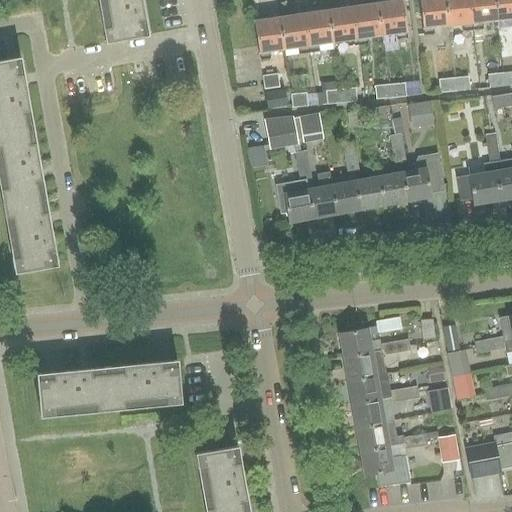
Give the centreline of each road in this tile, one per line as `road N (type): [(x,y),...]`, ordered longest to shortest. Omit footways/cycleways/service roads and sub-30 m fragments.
road 1 (residential): [(248,308),(193,0)]
road 2 (residential): [(248,308),(511,281)]
road 3 (residential): [(0,334),(248,308)]
road 4 (residential): [(285,511),(248,308)]
